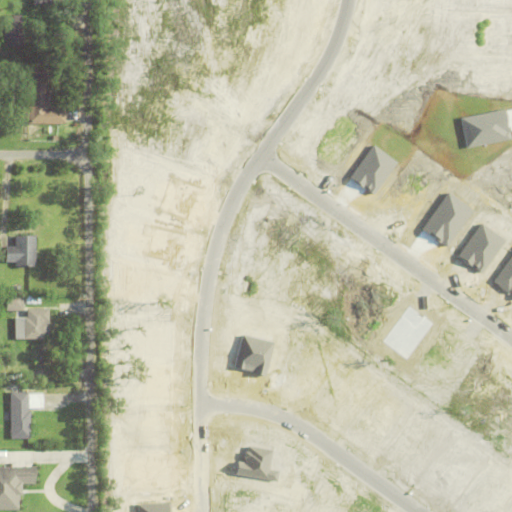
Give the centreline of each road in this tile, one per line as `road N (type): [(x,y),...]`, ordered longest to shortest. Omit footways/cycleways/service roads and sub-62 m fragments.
road 1 (residential): [(207,511),(207,272),(221,205),(264,152),(511,327),(323,431),(277,408),(207,393)]
road 2 (residential): [(89,0),(92,511)]
road 3 (residential): [(264,152),(316,82),(348,0)]
